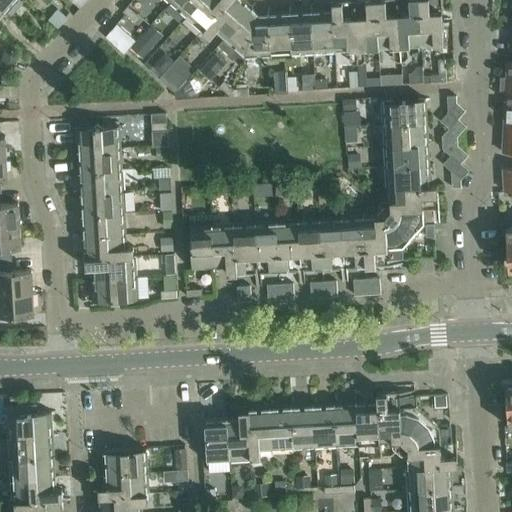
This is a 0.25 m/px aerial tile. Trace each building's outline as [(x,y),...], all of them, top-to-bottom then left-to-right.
[(0,0),(0,8),(4,12),(14,0),(0,0)] [(171,0),(171,1),(187,15),(200,0),(171,0)] [(200,0),(187,15),(203,30),(229,0),(200,0)] [(242,0),(229,0),(203,30),(210,36),(215,30),(225,38),(251,8),(242,0)] [(331,2),(332,10),(333,10),(335,50),(349,49),(350,61),(354,64),(358,64),(354,0),(331,2)] [(375,0),(361,0),(354,0),(358,64),(362,64),(365,60),(364,48),(378,48),(375,0)] [(397,0),(375,0),(378,48),(392,47),(393,58),(397,62),(401,61),(397,0)] [(418,0),(397,0),(401,61),(405,61),(408,57),(408,46),(421,45),(418,0)] [(418,0),(421,45),(441,44),(444,44),(441,0),(418,0)] [(123,11),(126,14),(134,22),(139,17),(128,6),(123,11)] [(289,7),(289,13),(291,53),(292,59),(293,59),(292,52),(313,51),(311,11),(290,13),(290,7),(289,7)] [(251,8),(225,38),(244,55),(259,14),(251,8)] [(58,10),(48,21),(58,29),(67,19),(58,10)] [(332,10),(311,11),(313,51),(335,50),(333,10),(332,10)] [(270,54),(291,53),(289,13),(268,14),(270,54)] [(259,14),(244,55),(270,54),(268,14),(259,14)] [(121,28),(110,40),(124,53),(135,40),(121,28)] [(142,35),(132,46),(144,57),(154,46),(142,35)] [(3,53),(0,61),(14,66),(17,58),(3,53)] [(162,56),(153,67),(163,75),(175,61),(169,56),(162,56)] [(501,77),(500,84),(511,84),(511,61),(507,62),(506,77),(501,77)] [(411,74),(409,74),(410,84),(423,83),(422,67),(416,67),(411,74)] [(288,73),(275,74),(276,94),(281,93),(289,93),(288,78),(288,73)] [(296,78),(288,78),(289,93),(298,92),(298,90),(298,87),(297,87),(296,78)] [(327,79),(315,80),(316,89),(327,89),(327,79)] [(234,96),(233,89),(224,81),(219,86),(230,96),(234,96)] [(511,84),(500,84),(500,91),(505,91),(505,106),(511,106),(511,84)] [(447,96),(448,112),(448,113),(457,103),(456,103),(456,96),(447,96)] [(17,99),(8,99),(9,109),(17,108),(17,99)] [(355,99),(344,100),(344,104),(344,111),(356,111),(355,99)] [(384,102),(385,124),(425,122),(424,100),(430,100),(430,99),(378,102),(378,103),(384,102)] [(448,113),(448,112),(441,121),(449,128),(458,119),(465,111),(457,103),(448,113)] [(511,106),(505,106),(503,129),(503,140),(511,140),(511,106)] [(442,136),(442,142),(457,141),(457,137),(466,126),(458,119),(449,128),(442,136)] [(425,122),(385,124),(386,145),(426,143),(425,122)] [(78,129),(79,150),(119,148),(118,126),(124,126),(124,125),(101,126),(98,123),(94,127),(72,128),(72,129),(78,129)] [(511,140),(503,140),(502,152),(511,152),(511,140)] [(457,141),(442,142),(442,148),(451,155),(460,164),(461,164),(468,155),(457,146),(457,141)] [(426,143),(386,145),(388,167),(428,165),(426,143)] [(119,148),(79,150),(80,172),(120,170),(119,148)] [(168,149),(158,149),(159,162),(168,161),(168,149)] [(451,155),(443,164),(451,171),(451,170),(461,179),(469,171),(461,164),(460,164),(451,155)] [(361,157),(349,157),(350,170),(361,169),(361,157)] [(428,165),(388,167),(389,188),(429,186),(429,185),(428,165)] [(511,168),(503,169),(503,180),(511,179),(511,168)] [(120,170),(80,172),(82,193),(122,191),(120,170)] [(451,170),(451,171),(452,187),(461,187),(461,180),(461,179),(451,170)] [(163,179),(161,182),(161,189),(171,189),(170,179),(163,179)] [(511,179),(503,180),(504,192),(511,191),(511,179)] [(429,186),(389,188),(390,210),(423,208),(424,224),(435,223),(434,207),(439,207),(437,185),(429,185),(429,186)] [(122,191),(82,193),(83,215),(123,213),(122,191)] [(0,226),(20,225),(18,203),(0,203),(0,226)] [(390,210),(385,216),(386,249),(403,248),(424,224),(423,208),(390,210)] [(172,211),(163,211),(164,229),(173,228),(172,211)] [(123,213),(83,215),(84,236),(124,234),(123,213)] [(384,216),(363,217),(366,266),(371,265),(371,266),(387,265),(387,260),(403,259),(403,248),(386,249),(385,216),(384,216)] [(363,217),(342,219),(344,267),(366,266),(363,217)] [(342,219),(320,220),(323,268),(344,267),(342,219)] [(320,220),(298,221),(301,269),(323,268),(320,220)] [(214,266),(212,226),(190,227),(190,221),(189,221),(191,244),(188,248),(191,251),(192,273),(193,273),(193,267),(214,266)] [(298,221),(277,222),(279,271),(301,269),(298,221)] [(277,222),(255,224),(258,272),(279,271),(277,222)] [(255,224),(234,225),(236,273),(258,272),(255,224)] [(434,224),(426,224),(427,237),(435,236),(434,224)] [(20,225),(0,226),(0,260),(12,260),(11,248),(21,248),(20,225)] [(234,225),(212,226),(214,266),(226,265),(227,274),(236,273),(234,225)] [(124,234),(84,236),(85,258),(134,255),(133,246),(125,246),(124,234)] [(173,241),(163,242),(164,254),(173,253),(173,241)] [(134,255),(85,258),(86,268),(94,267),(95,279),(135,277),(134,255)] [(0,293),(33,292),(32,270),(12,271),(12,260),(0,260),(0,293)] [(135,277),(95,279),(96,301),(90,301),(90,302),(112,301),(116,304),(120,300),(142,299),(142,298),(136,299),(135,277)] [(33,292),(0,293),(0,316),(34,315),(33,292)] [(376,393),(377,402),(380,442),(401,440),(402,440),(400,407),(416,406),(415,396),(400,397),(400,392),(376,393)] [(447,395),(435,396),(436,407),(447,406),(447,395)] [(356,403),(334,404),(337,444),(358,443),(358,449),(359,449),(359,443),(356,403),(356,397),(355,397),(356,403)] [(369,402),(356,403),(359,443),(372,442),(369,402)] [(377,402),(369,402),(372,442),(380,442),(377,402)] [(334,404),(313,405),(315,445),(337,444),(334,404)] [(10,415),(11,436),(51,434),(50,412),(56,412),(56,411),(36,412),(36,405),(23,406),(23,413),(4,414),(4,415),(10,415)] [(313,405),(291,407),(293,447),(315,445),(313,405)] [(416,406),(400,407),(402,440),(401,440),(408,446),(441,444),(440,428),(416,406)] [(291,407),(270,408),(272,448),(293,447),(291,407)] [(270,408),(248,409),(251,458),(260,457),(260,449),(272,448),(270,408)] [(239,418),(227,419),(229,459),(251,458),(248,409),(239,410),(239,418)] [(208,460),(229,459),(227,419),(205,420),(205,414),(204,414),(205,420),(200,420),(201,436),(205,436),(207,466),(208,466),(208,460)] [(408,446),(409,467),(449,465),(449,466),(458,466),(456,443),(452,443),(451,427),(440,428),(441,444),(408,446)] [(51,434),(11,436),(12,458),(52,455),(51,434)] [(105,452),(106,474),(146,472),(145,450),(151,450),(151,449),(99,452),(99,453),(105,452)] [(186,449),(175,450),(176,465),(177,470),(179,470),(187,469),(187,465),(186,449)] [(52,455),(12,458),(13,479),(53,477),(52,455)] [(449,465),(409,467),(410,489),(450,487),(449,466),(449,465)] [(354,468),(341,469),(341,484),(355,483),(354,468)] [(187,469),(179,470),(180,480),(188,479),(187,469)] [(382,470),(369,470),(370,483),(382,483),(382,470)] [(98,487),(99,496),(147,493),(146,472),(106,474),(107,486),(98,487)] [(337,474),(324,475),(325,485),(338,485),(337,474)] [(310,475),(296,476),(297,488),(311,487),(310,475)] [(53,477),(13,479),(15,501),(63,498),(62,489),(54,489),(53,477)] [(285,481),(275,482),(275,490),(285,489),(285,481)] [(269,483),(254,484),(255,496),(270,495),(269,483)] [(450,487),(410,489),(411,511),(452,508),(450,487)] [(215,488),(206,489),(206,501),(215,500),(215,488)] [(243,488),(232,489),(232,498),(244,498),(243,488)] [(147,493),(99,496),(99,511),(139,511),(139,503),(148,503),(147,493)] [(63,511),(63,498),(15,501),(15,510),(24,510),(23,511),(63,511)] [(380,498),(371,499),(371,511),(374,511),(381,511),(380,498)] [(188,501),(180,502),(180,511),(188,511),(188,501)]
